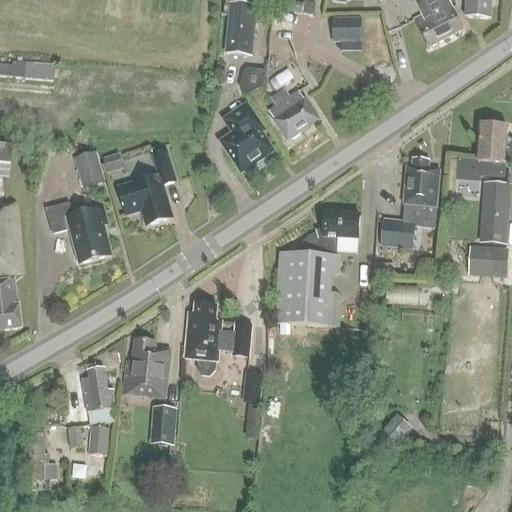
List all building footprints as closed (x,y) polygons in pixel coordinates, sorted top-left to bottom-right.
[(422,18),(414,22),(429,50),(464,32),(447,0),(421,0),(415,3),(422,18)] [(467,0),(466,19),(490,21),(491,0),(467,0)] [(277,12),(294,15),(296,4),(278,1),(277,12)] [(304,3),(302,16),(313,17),(315,5),(304,3)] [(224,58),(253,60),(257,8),(229,5),(224,58)] [(360,21),(332,21),(333,45),(341,45),(361,45),(360,21)] [(0,78),(52,83),(54,66),(11,63),(11,67),(0,66),(0,78)] [(244,88),(266,92),(270,71),(247,67),(244,88)] [(295,140),(299,137),(300,134),(318,122),(299,94),(291,99),(285,91),(271,100),(277,109),(269,113),(288,142),(291,140),(295,140)] [(249,108),(227,122),(236,136),(222,144),(242,175),(244,173),(245,175),(256,168),(255,166),(273,155),(261,136),(265,133),(249,108)] [(482,127),(479,165),(493,166),(492,178),(503,178),(504,166),(505,167),(508,129),(482,127)] [(0,178),(11,180),(16,146),(0,143),(0,178)] [(83,190),(105,184),(96,154),(74,161),(83,190)] [(159,178),(130,187),(119,191),(127,217),(142,213),(147,228),(172,220),(163,189),(176,184),(167,154),(153,158),(159,178)] [(124,171),(119,156),(103,161),(107,176),(124,171)] [(447,202),(462,203),(464,162),(449,161),(447,202)] [(435,209),(439,173),(427,172),(428,164),(414,162),(412,182),(407,181),(404,206),(408,206),(407,211),(421,212),(422,207),(435,209)] [(479,246),(507,248),(511,189),(511,186),(483,185),(479,246)] [(80,267),(112,258),(103,227),(108,226),(104,211),(73,219),(70,206),(47,212),(53,237),(71,232),(80,267)] [(0,333),(20,331),(18,307),(16,307),(14,282),(0,283),(0,278),(23,276),(17,207),(0,208),(0,333)] [(281,257),(277,326),(328,330),(332,275),(338,276),(339,260),(337,260),(338,240),(359,242),(360,218),(326,216),(325,237),(318,237),(317,234),(316,235),(316,237),(310,240),(305,245),(302,251),(301,258),(281,257)] [(383,222),(380,249),(414,253),(417,225),(383,222)] [(495,251),(478,250),(477,279),(493,280),(495,251)] [(184,362),(197,363),(196,372),(201,378),(209,379),(214,373),(215,364),(217,364),(219,352),(232,354),(232,358),(249,360),(252,328),(235,326),(234,336),(220,335),(221,325),(215,324),(216,310),(196,308),(194,322),(188,322),(184,362)] [(128,364),(124,396),(149,399),(149,398),(162,399),(165,375),(168,376),(170,354),(159,353),(155,347),(156,345),(136,343),(134,365),(128,364)] [(108,393),(105,372),(88,374),(89,382),(83,383),(88,415),(90,428),(115,426),(113,412),(116,412),(113,393),(108,393)] [(246,374),(243,404),(261,406),(263,375),(246,374)] [(157,410),(155,437),(175,438),(177,411),(157,410)] [(388,454),(389,455),(389,454),(390,453),(404,437),(386,421),(375,433),(380,437),(375,443),(388,454)] [(70,451),(84,449),(81,429),(67,431),(70,451)] [(89,457),(108,460),(110,434),(109,434),(109,432),(91,431),(89,457)] [(31,484),(45,484),(45,485),(56,485),(56,467),(49,467),(49,437),(32,437),(32,467),(31,467),(31,484)]
